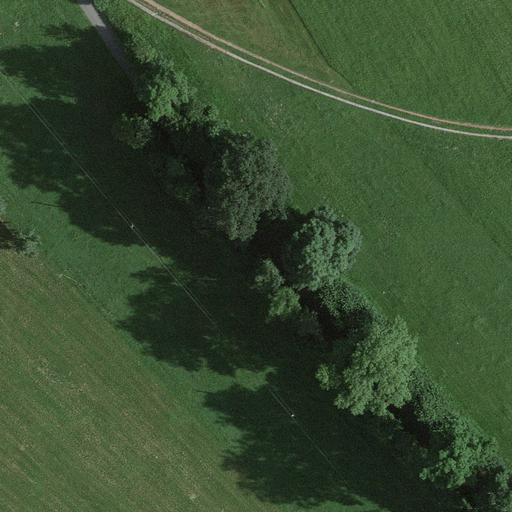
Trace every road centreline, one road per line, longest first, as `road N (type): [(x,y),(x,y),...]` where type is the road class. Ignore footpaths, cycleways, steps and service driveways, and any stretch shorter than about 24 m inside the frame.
road 1 (residential): [(494,511),(158,105),(89,0)]
road 2 (track): [(511,133),(380,109),(221,45),(140,0)]
